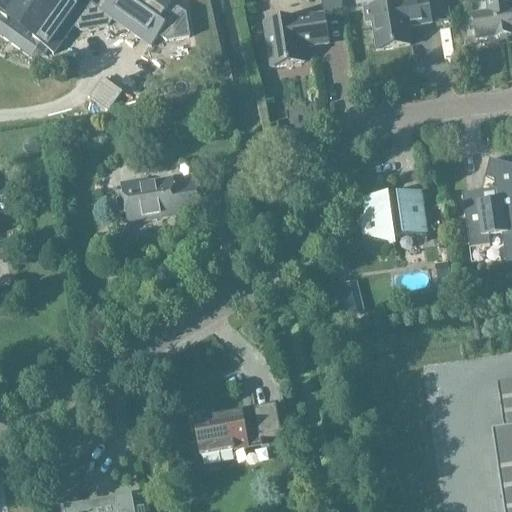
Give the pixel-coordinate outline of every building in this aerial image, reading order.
[(185,16),(171,5),(174,0),(110,0),(101,13),(90,4),(85,11),(76,5),(75,0),(0,0),(0,36),(31,59),(44,57),(47,52),(53,56),(73,28),(81,33),(107,29),(113,21),(151,48),(158,37),(166,43),(188,38),(185,16)] [(412,0),(413,2),(403,4),(403,3),(363,10),(366,24),(372,23),(376,52),(409,47),(407,29),(430,25),(426,0),(412,0)] [(485,0),(488,14),(471,17),(475,41),(511,35),(511,10),(510,11),(507,0),(485,0)] [(301,49),(327,45),(323,17),(301,20),(301,19),(264,25),(270,69),(304,64),(301,49)] [(107,112),(120,94),(102,82),(90,99),(107,112)] [(505,265),(511,263),(511,167),(489,161),(484,180),(493,182),(496,201),(483,203),(482,194),(461,197),(469,251),(489,248),(488,238),(501,236),(505,265)] [(177,221),(202,216),(197,187),(173,191),(172,183),(147,187),(146,181),(121,185),(124,200),(118,201),(116,204),(118,215),(120,216),(141,213),(143,222),(145,224),(156,222),(158,220),(176,216),(177,221)] [(420,196),(363,204),(365,221),(364,225),(363,228),(364,233),(366,236),(369,239),(373,241),(377,241),(381,241),(392,245),(393,245),(392,240),(426,235),(420,196)] [(505,435),(493,437),(504,511),(511,511),(511,386),(497,389),(505,435)] [(260,440),(289,435),(283,407),(212,420),(210,414),(192,418),(199,459),(248,449),(248,448),(261,446),(260,440)] [(133,511),(131,496),(63,508),(63,511),(133,511)]
